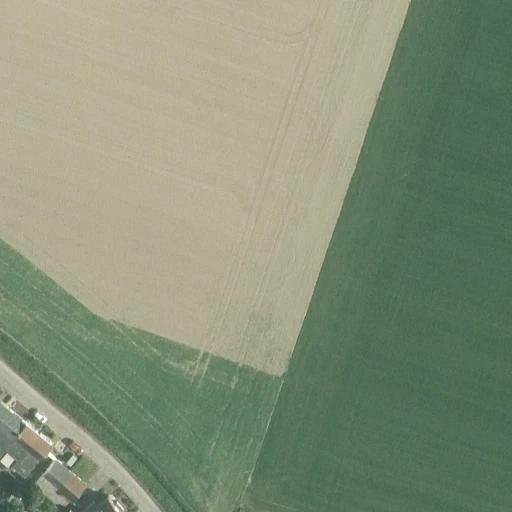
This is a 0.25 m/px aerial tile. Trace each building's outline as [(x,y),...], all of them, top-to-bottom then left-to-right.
[(6,406),(5,405),(2,408),(4,410),(0,413),(0,450),(1,451),(5,446),(25,422),(6,406)] [(51,443),(25,422),(5,446),(17,457),(11,464),(24,475),(51,443)] [(48,497),(57,487),(70,471),(55,459),(34,484),(48,497)] [(70,471),(57,487),(72,500),(85,484),(70,471)] [(122,511),(123,510),(116,502),(115,504),(108,496),(97,506),(93,501),(81,511),(122,511)]
